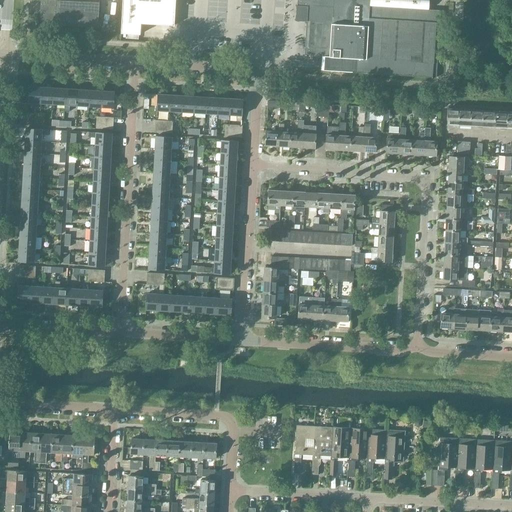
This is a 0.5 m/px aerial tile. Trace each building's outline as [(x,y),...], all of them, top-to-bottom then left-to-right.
[(82,0),(40,0),(40,8),(40,26),(55,27),(56,25),(98,28),(100,3),(83,2),(82,0)] [(123,0),(121,33),(135,34),(135,23),(174,25),(175,0),(123,0)] [(297,5),(297,6),(297,12),(297,20),(307,21),(305,55),(325,56),(324,60),(324,70),(353,72),(436,78),(439,33),(440,23),(441,10),(429,10),(429,0),(297,0),(297,5)] [(30,86),(28,103),(41,103),(42,87),(30,86)] [(42,87),(41,103),(53,104),(54,88),(42,87)] [(66,89),(54,88),(53,104),(65,105),(66,89)] [(66,89),(65,105),(64,111),(69,112),(70,105),(77,106),(78,89),(66,89)] [(90,90),(78,89),(77,106),(89,106),(90,90)] [(102,91),(90,90),(89,106),(101,107),(102,91)] [(101,107),(100,111),(106,111),(106,108),(113,108),(114,92),(102,91),(101,107)] [(157,111),(169,111),(170,95),(158,94),(157,111)] [(169,111),(181,112),(182,96),(170,95),(169,111)] [(181,112),(193,113),(194,97),(182,96),(181,112)] [(193,113),(205,114),(206,98),(194,97),(193,113)] [(205,114),(217,114),(218,98),(206,98),(205,114)] [(217,114),(229,115),(230,99),(218,98),(217,114)] [(230,99),(229,115),(238,116),(238,120),(241,120),(242,116),(243,100),(230,99)] [(447,124),(459,125),(460,109),(448,108),(447,124)] [(459,125),(471,126),(472,109),(460,109),(459,125)] [(471,126),(483,126),(484,110),(472,109),(471,126)] [(483,126),(495,127),(496,111),(484,110),(483,126)] [(495,127),(507,128),(508,111),(496,111),(495,127)] [(290,147),(302,148),(303,126),(304,121),(298,120),(297,133),(291,133),(290,147)] [(339,150),(351,151),(351,136),(345,136),(346,123),(340,123),(340,127),(339,150)] [(265,146),(278,146),(279,124),(278,132),(266,131),(265,146)] [(278,146),(290,147),(291,133),(284,132),(284,124),(279,124),(278,146)] [(364,127),(363,151),(375,152),(376,138),(371,137),(370,137),(371,124),(364,124),(364,127)] [(303,126),(302,148),(315,148),(316,127),(303,126)] [(326,149),(339,150),(340,127),(327,127),(326,149)] [(351,136),(351,151),(363,151),(364,127),(359,127),(358,137),(351,136)] [(26,128),(25,140),(41,141),(42,135),(48,135),(48,129),(26,128)] [(399,153),(412,154),(413,140),(405,139),(406,128),(401,128),(400,134),(399,153)] [(425,133),(424,155),(437,156),(438,141),(429,141),(430,128),(426,128),(425,133)] [(89,132),(89,137),(95,138),(95,145),(111,145),(112,133),(95,132),(89,132)] [(386,153),(399,153),(400,134),(388,133),(386,153)] [(413,140),(412,154),(424,155),(425,133),(419,133),(419,140),(413,140)] [(156,137),(155,149),(171,150),(171,142),(176,142),(176,138),(156,137)] [(25,140),(25,152),(41,153),(41,141),(25,140)] [(221,140),(220,152),(236,153),(237,141),(221,140)] [(458,141),(457,153),(470,154),(470,142),(458,141)] [(95,145),(94,157),(110,157),(111,145),(95,145)] [(155,149),(154,161),(170,162),(171,150),(155,149)] [(25,152),(24,164),(40,165),(41,153),(25,152)] [(220,152),(220,164),(236,165),(236,153),(220,152)] [(94,157),(93,169),(110,169),(110,157),(94,157)] [(449,157),(449,169),(467,170),(467,166),(469,164),(469,160),(467,158),(464,157),(449,157)] [(500,174),(506,175),(507,169),(511,170),(511,159),(501,159),(500,174)] [(154,161),(154,173),(170,174),(170,162),(154,161)] [(24,164),(23,176),(39,177),(40,165),(24,164)] [(220,164),(219,176),(235,177),(236,165),(220,164)] [(93,169),(93,181),(109,181),(110,169),(93,169)] [(449,169),(448,181),(462,182),(463,176),(471,176),(471,171),(467,170),(449,169)] [(154,173),(153,185),(169,186),(170,174),(154,173)] [(23,176),(22,188),(39,189),(39,177),(23,176)] [(219,176),(218,188),(234,189),(235,177),(219,176)] [(93,181),(92,192),(108,193),(109,181),(93,181)] [(448,181),(447,194),(468,195),(474,195),(474,190),(462,189),(462,182),(448,181)] [(153,185),(152,197),(168,198),(169,186),(153,185)] [(22,188),(22,200),(38,201),(39,189),(22,188)] [(218,188),(218,200),(234,201),(234,189),(218,188)] [(268,204),(268,210),(275,211),(275,213),(280,213),(281,205),(281,191),(269,190),(268,204)] [(318,193),(317,207),(324,208),(323,212),(329,212),(329,208),(330,194),(325,193),(325,190),(318,190),(318,193)] [(281,205),(293,206),(294,192),(281,191),(281,205)] [(92,192),(92,204),(108,205),(108,193),(92,192)] [(294,192),(293,206),(299,206),(298,214),(304,215),(305,207),(306,192),(294,192)] [(305,207),(317,207),(318,193),(306,192),(305,207)] [(338,218),(338,224),(343,225),(343,218),(341,218),(342,194),(330,194),(329,208),(341,209),(340,218),(338,218)] [(342,194),(341,218),(343,218),(346,218),(346,216),(346,215),(353,215),(354,209),(355,195),(342,194)] [(447,194),(447,206),(467,207),(468,195),(447,194)] [(152,197),(152,209),(168,210),(168,198),(152,197)] [(22,200),(21,212),(37,213),(38,201),(22,200)] [(218,200),(217,212),(233,213),(234,201),(218,200)] [(92,204),(91,216),(107,217),(108,205),(92,204)] [(447,206),(446,218),(467,219),(467,207),(447,206)] [(498,208),(498,218),(504,218),(509,218),(509,209),(498,208)] [(152,209),(151,221),(167,222),(168,210),(152,209)] [(373,218),(372,223),(379,223),(394,224),(394,211),(380,211),(380,218),(373,218)] [(21,212),(20,224),(37,225),(37,213),(21,212)] [(217,212),(216,224),(232,225),(233,213),(217,212)] [(91,216),(90,228),(107,229),(107,217),(91,216)] [(446,230),(460,231),(466,231),(467,219),(446,218),(446,230)] [(151,221),(150,233),(166,234),(167,222),(151,221)] [(368,226),(368,229),(379,229),(379,236),(393,236),(394,224),(379,223),(372,223),(369,223),(368,223),(368,226)] [(20,224),(20,236),(36,237),(37,225),(20,224)] [(216,224),(216,236),(232,237),(232,225),(216,224)] [(90,228),(90,240),(106,241),(107,229),(90,228)] [(446,230),(445,242),(459,243),(465,243),(467,243),(467,238),(460,237),(460,231),(446,230)] [(150,233),(150,245),(166,246),(166,234),(150,233)] [(20,236),(19,248),(35,249),(36,237),(20,236)] [(216,236),(215,248),(231,249),(232,237),(216,236)] [(379,236),(378,248),(392,249),(393,236),(379,236)] [(90,240),(89,252),(105,253),(106,241),(90,240)] [(444,255),(459,255),(465,256),(465,243),(459,243),(445,242),(444,255)] [(150,245),(149,257),(165,258),(166,246),(150,245)] [(35,249),(19,248),(18,261),(34,262),(35,249)] [(215,248),(214,260),(230,261),(231,249),(215,248)] [(372,252),(371,260),(377,260),(391,261),(392,249),(378,248),(372,248),(372,252)] [(105,253),(89,252),(88,265),(105,266),(105,253)] [(351,260),(351,267),(363,268),(363,260),(364,253),(351,253),(351,259),(351,260)] [(444,255),(444,267),(467,268),(467,263),(467,256),(465,256),(459,255),(444,255)] [(165,258),(149,257),(148,269),(164,270),(165,258)] [(230,261),(214,260),(214,268),(204,267),(204,272),(230,274),(230,261)] [(264,267),(264,280),(278,280),(285,281),(285,276),(278,275),(278,268),(277,268),(271,267),(264,267)] [(443,279),(462,280),(466,281),(467,268),(444,267),(443,279)] [(263,292),(277,293),(277,286),(284,287),(285,284),(285,281),(278,280),(264,280),(263,292)] [(91,289),(90,305),(102,306),(103,290),(96,290),(96,282),(93,281),(91,281),(90,289),(91,289)] [(54,303),(66,304),(67,288),(60,288),(60,282),(55,282),(55,287),(54,303)] [(18,301),(30,302),(31,286),(19,285),(18,301)] [(30,302),(42,303),(43,287),(31,286),(30,302)] [(42,303),(54,303),(55,287),(43,287),(42,303)] [(66,304),(78,305),(79,289),(67,288),(66,304)] [(78,305),(90,305),(91,289),(79,289),(78,305)] [(263,297),(262,304),(276,305),(283,305),(284,300),(276,300),(277,293),(263,292),(263,297)] [(146,310),(158,311),(159,294),(147,294),(146,310)] [(158,311),(170,312),(171,295),(159,294),(158,311)] [(170,312),(182,312),(183,296),(171,295),(170,312)] [(182,312),(194,313),(195,297),(183,296),(182,312)] [(194,313),(206,314),(207,297),(195,297),(194,313)] [(206,314),(218,314),(219,298),(207,297),(206,314)] [(299,304),(298,318),(310,319),(312,297),(306,297),(299,297),(299,304)] [(312,297),(310,319),(323,320),(324,305),(324,298),(317,298),(312,297)] [(219,298),(218,314),(230,315),(231,299),(219,298)] [(323,320),(334,320),(336,299),(331,298),(330,306),(324,305),(323,320)] [(336,299),(334,320),(347,321),(348,300),(336,299)] [(276,305),(262,304),(262,317),(275,317),(276,305)] [(454,328),(455,314),(456,306),(450,305),(450,313),(443,313),(442,327),(454,328)] [(455,314),(454,328),(458,328),(460,330),(463,330),(465,329),(466,329),(467,314),(468,309),(455,308),(455,314)] [(467,314),(466,329),(467,329),(468,331),(471,331),(473,329),(478,330),(479,315),(480,311),(480,310),(468,309),(467,314)] [(491,316),(490,331),(503,331),(504,310),(497,310),(497,313),(492,313),(491,316)] [(511,332),(511,310),(504,310),(503,331),(511,332)] [(490,331),(491,316),(492,312),(480,311),(479,315),(478,330),(490,331)] [(275,318),(274,325),(275,325),(286,326),(287,319),(275,318)] [(295,455),(313,456),(314,426),(296,425),(295,455)] [(314,426),(313,456),(313,459),(320,459),(320,456),(331,457),(332,427),(314,426)] [(332,427),(331,457),(331,460),(338,460),(338,457),(348,458),(350,428),(332,427)] [(350,428),(348,458),(349,460),(356,461),(357,461),(357,458),(366,459),(368,429),(350,428)] [(368,429),(366,459),(366,461),(373,462),(374,462),(375,459),(384,459),(386,430),(368,429)] [(386,430),(384,459),(384,462),(391,463),(391,465),(394,465),(394,462),(403,462),(405,431),(404,431),(386,430)] [(19,468),(19,459),(21,432),(10,431),(9,451),(14,451),(14,459),(8,459),(7,467),(19,468)] [(25,452),(30,452),(31,433),(21,432),(19,459),(25,460),(25,452)] [(34,463),(40,463),(42,433),(31,433),(30,452),(35,452),(34,463)] [(46,453),(51,453),(52,434),(42,433),(40,463),(45,464),(46,453)] [(56,461),(61,462),(63,435),(52,434),(51,453),(56,453),(56,461)] [(63,435),(61,462),(66,462),(67,458),(72,458),(72,454),(73,435),(63,435)] [(73,435),(72,454),(72,458),(77,458),(77,463),(83,463),(84,436),(73,435)] [(84,436),(83,463),(82,470),(93,471),(94,464),(88,463),(88,455),(94,456),(95,437),(84,436)] [(445,467),(456,468),(458,439),(440,438),(438,470),(444,471),(445,467)] [(131,454),(143,455),(144,440),(132,439),(131,454)] [(475,469),(476,440),(458,439),(456,468),(456,471),(463,472),(463,469),(475,469)] [(154,471),(155,462),(155,455),(156,440),(144,440),(143,455),(150,455),(149,471),(154,471)] [(156,440),(155,455),(167,456),(168,441),(156,440)] [(493,470),(494,441),(476,440),(475,469),(474,472),(481,473),(481,469),(493,470)] [(168,441),(167,456),(179,457),(180,442),(168,441)] [(511,471),(511,443),(511,441),(494,441),(493,470),(492,473),(499,474),(499,470),(511,471)] [(180,442),(179,457),(191,458),(192,442),(180,442)] [(192,442),(191,458),(203,458),(204,443),(192,442)] [(204,443),(203,458),(216,459),(217,444),(204,443)] [(130,470),(143,470),(143,461),(131,461),(130,470)] [(7,470),(7,481),(33,482),(33,477),(26,476),(26,471),(7,470)] [(432,470),(431,485),(443,486),(444,471),(438,470),(432,470)] [(65,479),(65,484),(92,485),(93,475),(73,474),(73,479),(65,479)] [(129,476),(129,488),(157,490),(157,484),(144,483),(144,477),(129,476)] [(201,493),(216,493),(216,481),(202,480),(201,487),(196,487),(196,492),(201,493)] [(7,481),(6,492),(25,493),(25,487),(33,488),(33,482),(7,481)] [(64,495),(72,495),(92,496),(92,485),(65,484),(64,495)] [(129,488),(128,500),(143,501),(143,495),(148,495),(156,495),(157,490),(129,488)] [(6,492),(5,502),(32,504),(34,504),(35,498),(32,498),(25,498),(25,493),(6,492)] [(187,504),(215,505),(216,493),(201,493),(200,499),(187,499),(187,504)] [(64,500),(63,505),(91,507),(92,496),(72,495),(72,500),(64,500)] [(128,500),(127,511),(155,511),(156,509),(142,508),(143,501),(128,500)] [(5,502),(4,511),(23,511),(24,508),(34,509),(34,504),(32,504),(5,502)]
